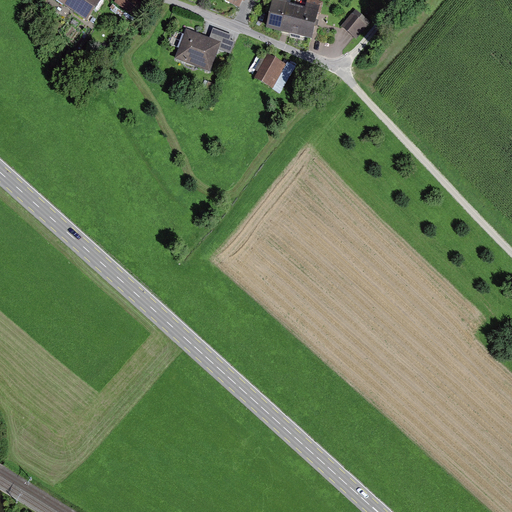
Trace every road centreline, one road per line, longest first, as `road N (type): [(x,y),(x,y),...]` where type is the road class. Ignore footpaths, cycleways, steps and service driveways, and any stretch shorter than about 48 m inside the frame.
road 1 (tertiary): [(0,170),(376,511)]
road 2 (track): [(341,65),(511,243)]
road 3 (residential): [(166,0),(341,65)]
